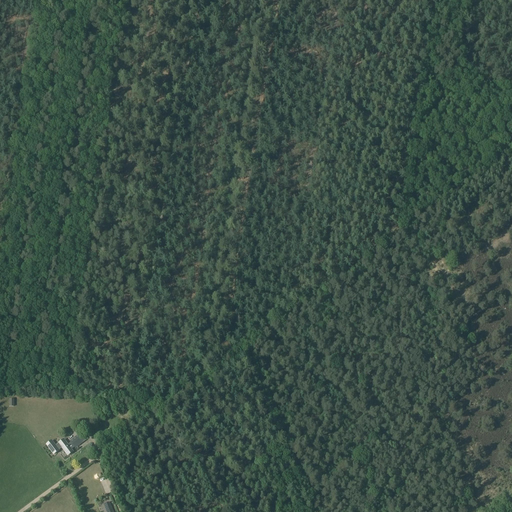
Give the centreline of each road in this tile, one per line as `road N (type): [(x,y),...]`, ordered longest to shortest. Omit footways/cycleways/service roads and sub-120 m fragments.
road 1 (track): [(169,398),(511,147)]
road 2 (track): [(198,0),(129,394)]
road 3 (track): [(19,511),(169,398)]
road 4 (track): [(169,398),(0,386)]
